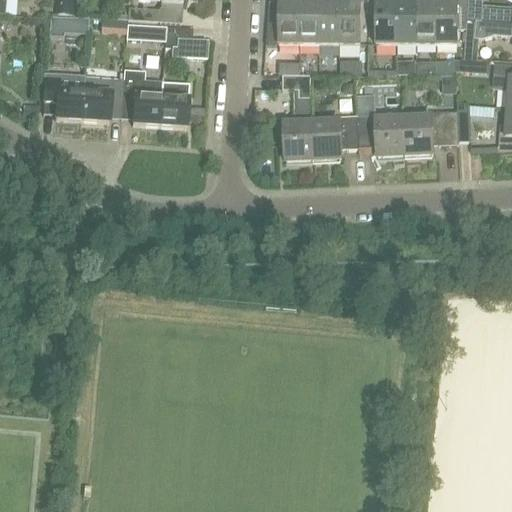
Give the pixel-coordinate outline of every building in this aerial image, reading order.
[(193,9),(194,0),(160,0),(160,7),(193,9)] [(299,0),(288,0),(289,5),(279,5),(279,25),(279,49),(299,49),(300,5),(299,0)] [(367,0),(368,0),(368,16),(376,16),(376,48),(397,48),(397,5),(377,5),(377,0),(378,0),(377,0),(367,0)] [(457,48),(457,39),(465,39),(466,24),(467,0),(456,0),(456,5),(436,5),(437,48),(457,48)] [(482,8),(482,0),(467,0),(466,24),(480,25),(481,25),(482,8)] [(279,25),(279,5),(269,5),(268,25),(279,25)] [(320,5),(300,5),(299,49),(320,48),(320,5)] [(340,5),(320,5),(320,48),(340,48),(340,5)] [(360,5),(340,5),(340,48),(360,48),(360,5)] [(417,48),(417,5),(397,5),(397,48),(417,48)] [(437,48),(436,5),(417,5),(417,48),(437,48)] [(75,10),(58,9),(57,19),(74,20),(75,10)] [(160,27),(186,27),(186,9),(160,9),(160,27)] [(155,13),(127,11),(126,24),(154,26),(155,13)] [(62,36),(63,22),(50,21),(49,39),(62,40),(62,36)] [(477,64),(479,41),(480,25),(466,24),(465,39),(463,63),(477,64)] [(511,26),(481,25),(480,25),(479,41),(483,42),(495,38),(511,39),(511,26)] [(127,47),(134,47),(139,44),(140,31),(128,30),(127,47)] [(166,31),(164,51),(172,52),(176,52),(177,44),(191,45),(192,33),(166,31)] [(172,52),(172,58),(190,59),(190,61),(207,63),(208,46),(191,45),(177,44),(176,52),(172,52)] [(289,67),(289,79),(299,79),(299,67),(289,67)] [(509,85),(508,111),(511,111),(511,68),(496,67),(494,83),(509,85)] [(144,85),(145,75),(124,73),(123,84),(122,114),(134,114),(133,128),(159,130),(162,88),(162,86),(144,85)] [(55,124),(82,125),(85,81),(48,79),(46,81),(44,110),(56,111),(55,124)] [(289,79),(282,79),(282,93),(298,93),(298,101),(310,101),(310,79),(299,79),(289,79)] [(122,114),(123,84),(85,81),(82,125),(109,127),(110,113),(122,114)] [(159,130),(186,132),(189,87),(177,87),(177,89),(162,88),(159,130)] [(357,119),(358,152),(371,152),(371,149),(377,149),(377,161),(405,159),(403,121),(375,122),(374,102),(356,103),(357,119)] [(457,108),(459,145),(471,145),(469,109),(457,108)] [(24,125),(38,125),(38,109),(24,109),(24,125)] [(511,111),(508,111),(506,130),(500,129),(498,157),(511,155),(511,111)] [(403,121),(405,159),(434,158),(433,149),(452,148),(450,115),(431,116),(431,120),(403,121)] [(312,125),(313,164),(341,163),(341,151),(346,151),(346,153),(358,152),(357,119),(339,120),(339,124),(312,125)] [(313,164),(312,125),(283,126),(285,165),(313,164)]
